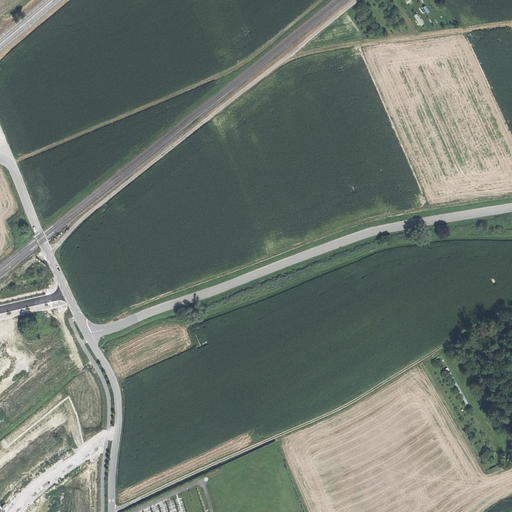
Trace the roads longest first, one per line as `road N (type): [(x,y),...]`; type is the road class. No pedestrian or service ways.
road 1 (track): [(511,309),(353,400),(111,510)]
road 2 (unclassified): [(87,333),(361,232),(511,206)]
road 3 (track): [(47,251),(357,0)]
road 4 (track): [(320,0),(236,67),(10,162)]
road 5 (unclassified): [(0,157),(10,162),(67,294)]
road 6 (residential): [(116,431),(99,435),(8,511)]
